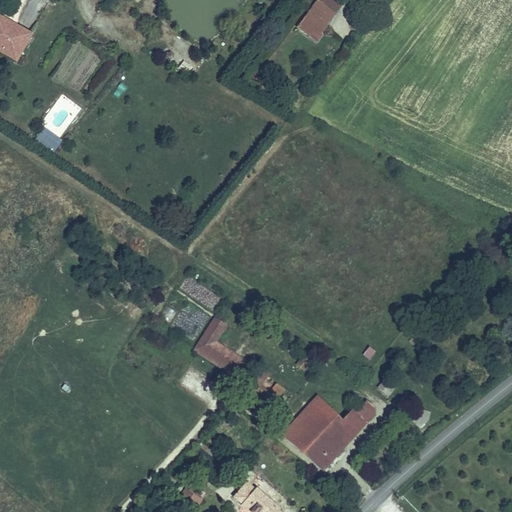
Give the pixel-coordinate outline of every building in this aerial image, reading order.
[(310,36),(315,29),(321,33),(336,13),(317,0),(298,27),(310,36)] [(317,0),(336,13),(345,0),(317,0)] [(0,45),(4,48),(4,50),(18,58),(31,34),(0,16),(0,45)] [(310,36),(316,40),(321,33),(315,29),(310,36)] [(182,61),(179,69),(187,72),(191,64),(182,61)] [(44,128),(37,140),(56,151),(63,139),(44,128)] [(469,251),(465,248),(454,262),(457,265),(462,258),(463,259),(469,251)] [(123,280),(117,288),(128,296),(134,288),(123,280)] [(195,351),(220,367),(231,352),(215,342),(225,327),(215,320),(195,351)] [(362,354),(369,359),(374,352),(368,347),(362,354)] [(231,352),(220,367),(232,375),(242,360),(231,352)] [(305,354),(297,364),(304,369),(312,359),(305,354)] [(260,372),(254,380),(261,386),(268,378),(260,372)] [(387,377),(378,389),(385,395),(395,383),(387,377)] [(261,386),(254,380),(251,384),(258,390),(257,391),(281,410),(285,405),(284,405),(276,398),(283,389),(276,384),(269,393),(261,386)] [(276,398),(284,405),(291,395),(283,389),(276,398)] [(318,396),(282,436),(322,471),(374,413),(374,409),(366,401),(355,413),(340,397),(329,408),(318,396)] [(280,511),(247,482),(233,497),(249,511),(280,511)]
